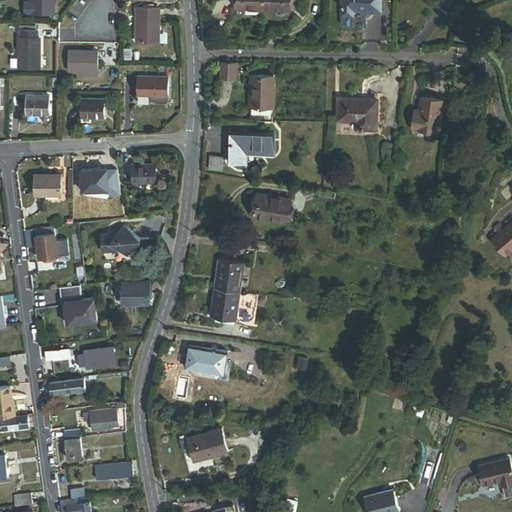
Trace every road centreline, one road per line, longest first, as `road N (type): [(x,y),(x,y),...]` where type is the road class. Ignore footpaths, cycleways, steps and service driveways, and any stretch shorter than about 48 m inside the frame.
road 1 (residential): [(192,137),(173,271),(143,369),(140,427),(152,511)]
road 2 (residential): [(6,147),(53,511)]
road 3 (residential): [(6,147),(192,137)]
road 4 (residential): [(187,0),(192,137)]
